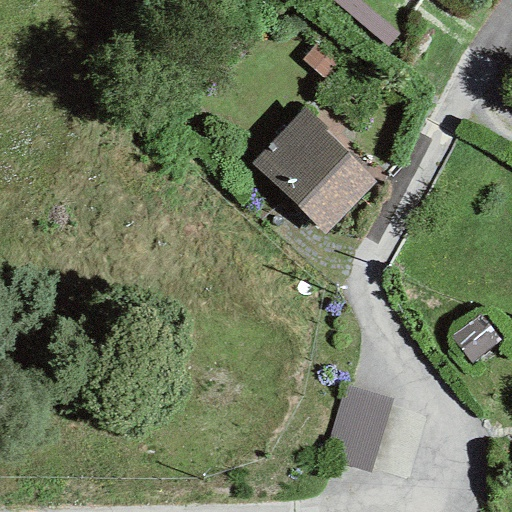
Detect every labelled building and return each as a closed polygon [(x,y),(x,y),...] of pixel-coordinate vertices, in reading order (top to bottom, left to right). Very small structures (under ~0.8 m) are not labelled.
[(387,47),(398,34),(359,0),(330,0),(387,47)] [(340,62),(316,43),(301,60),(325,80),(340,62)] [(378,182),(303,107),(249,161),(324,236),(378,182)] [(481,312),(452,334),(470,357),(499,334),(481,312)] [(344,383),(320,457),(368,473),(392,398),(344,383)]
